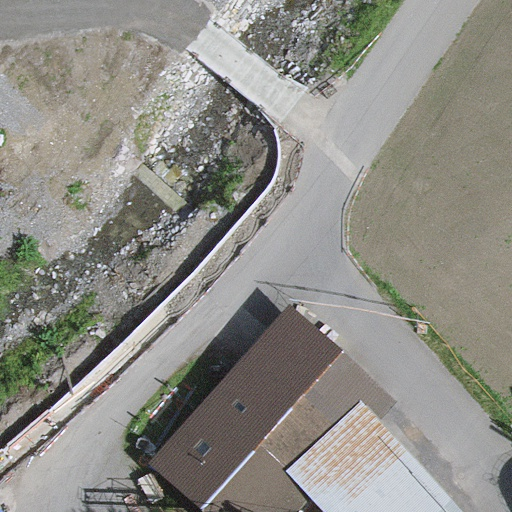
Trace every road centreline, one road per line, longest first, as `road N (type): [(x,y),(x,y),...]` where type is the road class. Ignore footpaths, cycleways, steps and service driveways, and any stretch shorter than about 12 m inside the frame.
road 1 (residential): [(50,511),(70,451),(268,259),(438,0)]
road 2 (track): [(92,141),(268,259)]
